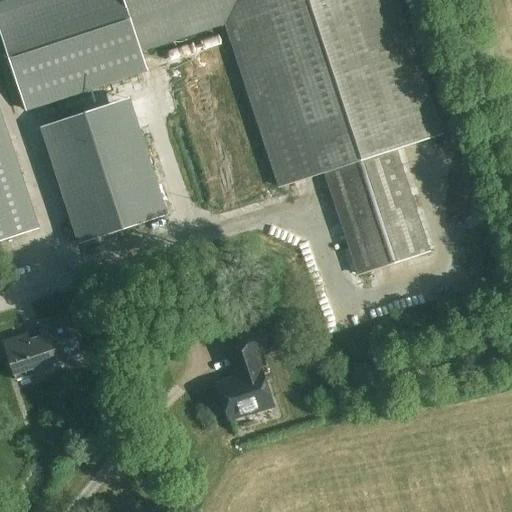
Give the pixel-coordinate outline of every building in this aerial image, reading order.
[(6,0),(0,2),(0,35),(25,109),(34,106),(124,76),(146,68),(140,53),(227,24),(280,188),(326,173),(360,276),(432,252),(398,150),(444,135),(400,0),(6,0)] [(129,99),(42,128),(81,245),(168,216),(129,99)] [(0,145),(0,241),(29,232),(0,145)] [(17,373),(34,367),(38,379),(63,371),(58,358),(80,351),(69,315),(45,323),(47,329),(7,342),(17,373)] [(219,385),(230,419),(254,411),(256,413),(266,409),(268,406),(273,405),(254,344),(230,352),(239,378),(219,385)]
